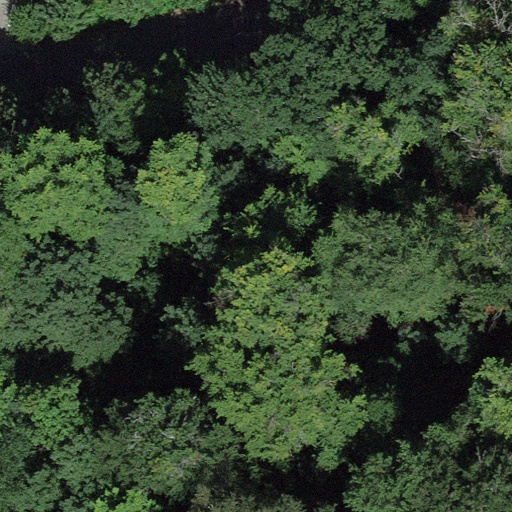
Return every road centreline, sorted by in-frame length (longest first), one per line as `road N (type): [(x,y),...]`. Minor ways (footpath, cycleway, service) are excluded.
road 1 (residential): [(315,0),(0,85)]
road 2 (track): [(511,9),(424,27),(329,0)]
